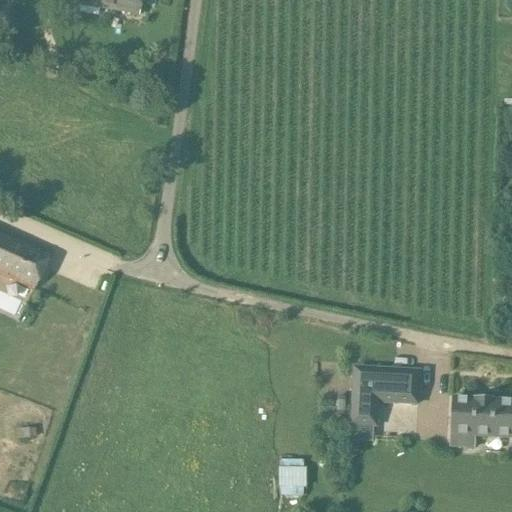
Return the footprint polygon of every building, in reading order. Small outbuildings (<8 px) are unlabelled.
[(76,0),(76,4),(139,15),(141,0),(76,0)] [(0,274),(35,291),(52,254),(0,229),(0,274)] [(352,423),(376,424),(378,400),(418,403),(419,371),(355,367),(352,423)] [(475,436),(511,437),(511,401),(497,401),(497,400),(473,398),(473,399),(453,398),(450,446),(474,448),(475,436)] [(278,459),(277,495),(303,495),(304,459),(278,459)]
